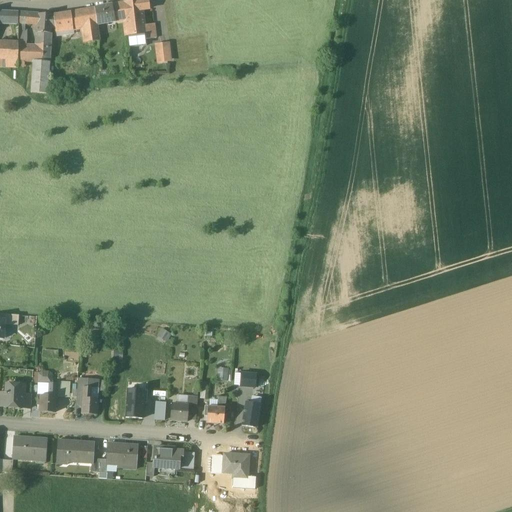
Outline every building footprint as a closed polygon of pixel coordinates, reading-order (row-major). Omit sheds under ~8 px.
[(127,36),(145,34),(144,26),(142,11),(149,10),(148,1),(142,1),(141,0),(123,2),(124,4),(126,21),(127,36)] [(124,4),(95,9),(97,25),(126,21),(124,4)] [(78,11),(79,28),(83,27),(85,43),(99,42),(98,34),(97,25),(95,9),(78,11)] [(79,28),(78,11),(54,15),(55,31),(79,28)] [(18,13),(0,12),(0,22),(18,23),(18,13)] [(52,15),(18,13),(18,23),(37,24),(36,39),(51,40),(52,15)] [(145,34),(145,40),(156,38),(154,25),(144,26),(145,34)] [(145,34),(127,36),(129,48),(146,46),(145,40),(145,34)] [(24,67),(24,62),(32,62),(31,93),(48,94),(51,40),(36,39),(36,47),(26,47),(26,41),(18,41),(18,43),(0,42),(0,66),(17,67),(24,67)] [(161,45),(155,45),(157,62),(163,61),(170,60),(168,44),(161,45)] [(19,316),(0,314),(0,320),(5,320),(5,325),(18,326),(19,316)] [(158,336),(165,341),(170,334),(163,329),(158,336)] [(59,352),(43,351),(42,358),(58,360),(59,352)] [(219,369),(218,380),(227,381),(228,370),(219,369)] [(241,374),(240,387),(255,388),(256,375),(241,374)] [(89,381),(78,380),(77,398),(83,398),(84,388),(84,385),(88,385),(89,381)] [(106,381),(99,381),(98,389),(99,389),(98,391),(105,392),(106,381)] [(144,383),(128,382),(128,389),(144,390),(144,383)] [(49,383),(38,383),(38,384),(38,396),(40,396),(49,396),(49,383)] [(57,384),(49,383),(49,396),(56,397),(57,384)] [(58,383),(57,383),(56,397),(69,398),(70,384),(58,383)] [(17,385),(7,384),(6,393),(5,393),(4,407),(23,408),(24,394),(24,388),(16,388),(17,385)] [(88,388),(84,388),(83,398),(90,399),(91,388),(88,388)] [(144,390),(128,389),(126,418),(142,419),(144,390)] [(195,394),(185,393),(184,398),(188,398),(187,405),(188,405),(188,407),(197,408),(198,398),(195,397),(195,394)] [(32,395),(24,394),(23,408),(31,409),(32,395)] [(49,396),(40,396),(40,405),(40,412),(55,413),(56,397),(49,396)] [(226,398),(218,397),(217,408),(225,408),(226,398)] [(83,398),(82,415),(97,416),(98,400),(90,399),(83,398)] [(154,420),(165,420),(166,404),(155,403),(154,420)] [(260,405),(259,405),(251,404),(246,403),(242,427),(256,429),(260,405)] [(187,405),(171,404),(170,421),(187,422),(187,420),(188,407),(188,405),(187,405)] [(197,408),(188,407),(187,420),(195,421),(197,408)] [(217,408),(205,407),(205,416),(208,416),(207,423),(224,424),(225,408),(217,408)] [(46,440),(15,438),(13,460),(45,462),(46,440)] [(93,443),(77,442),(77,445),(59,444),(59,441),(58,441),(57,460),(66,461),(66,462),(67,462),(91,464),(92,464),(92,459),(93,443)] [(137,446),(108,444),(107,460),(107,464),(117,465),(117,463),(136,464),(137,446)] [(174,449),(155,448),(153,464),(153,468),(154,468),(178,470),(179,461),(182,461),(182,452),(174,451),(174,449)] [(248,456),(224,454),(222,473),(237,474),(237,479),(247,480),(247,468),(248,456)] [(99,459),(92,459),(92,464),(91,464),(90,472),(98,473),(99,459)] [(107,460),(99,459),(98,473),(107,473),(107,464),(107,460)] [(12,462),(3,461),(2,473),(12,473),(12,462)] [(153,464),(146,463),(145,477),(154,477),(154,468),(153,468),(153,464)] [(258,469),(247,468),(247,480),(246,483),(256,484),(258,469)]
